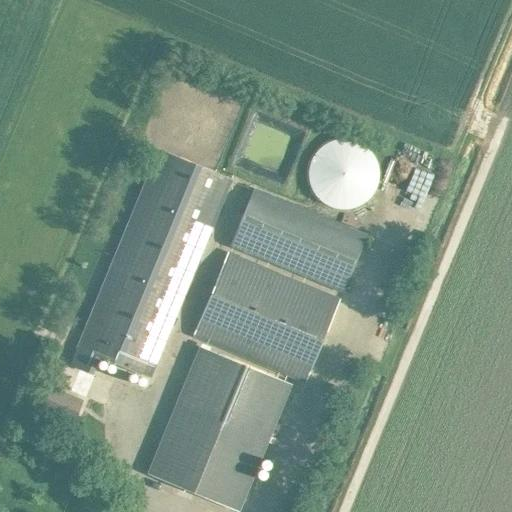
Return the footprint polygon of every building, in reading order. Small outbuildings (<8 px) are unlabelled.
[(75,348),(149,378),(230,179),(156,149),(75,348)] [(365,234),(252,188),(229,245),(342,291),(365,234)] [(337,299),(227,253),(193,335),(304,380),(337,299)] [(238,511),(290,384),(199,347),(147,473),(238,511)] [(76,401),(49,390),(41,410),(68,421),(76,401)]
